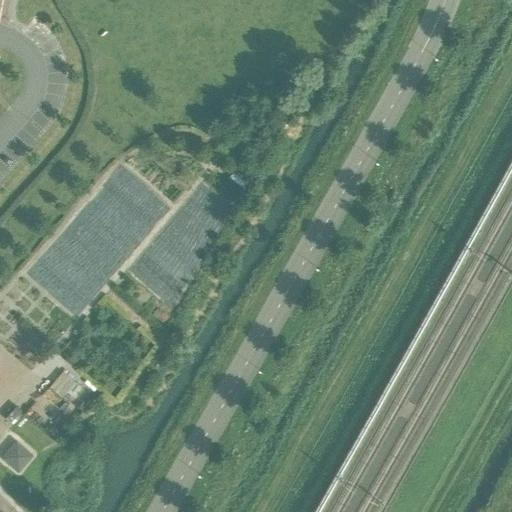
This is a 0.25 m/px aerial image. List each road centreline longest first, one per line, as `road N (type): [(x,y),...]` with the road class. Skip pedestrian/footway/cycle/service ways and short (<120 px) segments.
road 1 (tertiary): [(442,0),(409,76),(160,511)]
road 2 (residential): [(0,134),(29,101),(35,76),(23,48),(0,34)]
